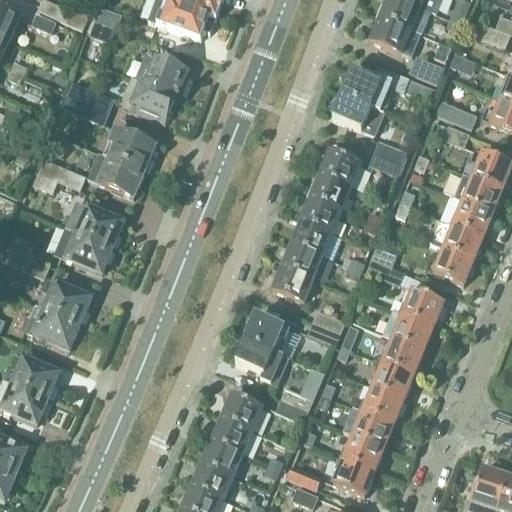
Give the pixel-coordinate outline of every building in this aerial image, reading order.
[(161,0),(160,3),(162,4),(161,5),(164,6),(214,24),(215,24),(217,19),(211,17),(217,1),(213,0),(161,0)] [(385,8),(379,23),(382,24),(411,35),(421,39),(431,16),(420,12),(391,0),(388,9),(385,8)] [(390,0),(391,0),(420,12),(431,16),(435,18),(442,0),(390,0)] [(156,3),(147,27),(155,30),(199,45),(203,36),(209,38),(214,24),(164,6),(161,5),(156,3)] [(43,5),(38,16),(82,35),(89,19),(63,8),(61,13),(43,5)] [(93,25),(115,33),(116,34),(121,21),(98,12),(93,25)] [(0,41),(7,45),(18,22),(0,13),(0,41)] [(453,16),(450,24),(461,28),(464,21),(453,16)] [(56,28),(37,19),(31,32),(50,41),(56,28)] [(494,33),(509,40),(511,40),(511,26),(499,21),(494,33)] [(376,31),(370,45),(402,58),(412,62),(421,39),(411,35),(382,24),(379,32),(376,31)] [(457,36),(461,28),(450,24),(447,32),(457,36)] [(109,46),(115,33),(93,25),(88,39),(109,46)] [(504,53),(509,40),(494,33),(482,28),(477,41),(504,53)] [(465,63),(455,59),(450,72),(460,76),(465,63)] [(417,60),(410,78),(437,89),(444,71),(417,60)] [(147,61),(137,87),(145,90),(175,103),(179,104),(180,104),(190,81),(180,77),(181,74),(156,64),(147,61)] [(15,68),(12,76),(24,81),(27,73),(15,68)] [(435,95),(380,73),(377,82),(375,81),(375,83),(376,83),(375,87),(352,78),(343,101),(385,118),(394,95),(405,99),(406,97),(431,107),(435,95)] [(24,81),(12,76),(9,83),(21,88),(24,81)] [(511,82),(507,81),(498,104),(511,110),(511,82)] [(132,85),(121,110),(155,123),(157,120),(166,124),(175,103),(145,90),(137,87),(132,85)] [(71,89),(67,100),(108,117),(112,106),(71,89)] [(108,117),(67,100),(62,114),(102,131),(108,117)] [(385,118),(343,101),(333,125),(375,142),(385,118)] [(511,110),(498,104),(493,115),(485,112),(479,125),(511,138),(511,110)] [(435,120),(471,135),(476,122),(440,108),(435,120)] [(463,153),(468,141),(447,133),(442,145),(463,153)] [(114,135),(104,161),(106,162),(109,163),(143,177),(154,152),(114,135)] [(27,141),(16,164),(33,171),(43,148),(27,141)] [(373,160),(403,172),(404,168),(402,167),(406,157),(378,145),(373,160)] [(319,180),(322,181),(351,193),(363,164),(343,156),(341,161),(332,158),(328,167),(325,166),(319,180)] [(470,182),(502,195),(503,192),(506,193),(510,183),(508,182),(511,171),(511,170),(475,156),(470,167),(475,169),(470,182)] [(98,160),(88,185),(133,203),(143,177),(109,163),(106,162),(104,161),(102,160),(102,161),(98,160)] [(399,182),(403,172),(373,160),(369,169),(399,182)] [(429,166),(419,162),(414,174),(424,178),(429,166)] [(83,182),(43,165),(37,178),(56,186),(78,195),(83,182)] [(51,198),(56,186),(37,178),(32,190),(51,198)] [(351,193),(322,181),(318,190),(316,189),(310,203),(313,204),(342,216),(351,193)] [(464,195),(460,205),(493,218),(494,216),(496,216),(500,206),(498,205),(502,195),(470,182),(467,181),(461,194),(464,195)] [(405,197),(401,208),(411,212),(415,201),(405,197)] [(301,226),(304,227),(332,239),(342,216),(313,204),(310,213),(307,212),(301,226)] [(493,218),(460,205),(451,229),(483,242),(487,231),(490,232),(494,223),(491,222),(493,218)] [(405,227),(411,212),(401,208),(395,222),(405,227)] [(77,209),(66,234),(76,238),(111,253),(121,231),(111,226),(112,224),(77,209)] [(370,220),(367,227),(378,231),(381,224),(370,220)] [(323,262),(332,239),(304,227),(300,236),(298,235),(292,249),(294,250),(323,262)] [(378,231),(367,227),(363,235),(375,240),(378,231)] [(446,227),(441,239),(446,241),(441,253),(473,266),(474,263),(477,264),(481,254),(479,253),(483,242),(451,229),(446,227)] [(65,233),(58,249),(63,251),(59,262),(65,264),(90,275),(92,272),(101,276),(111,253),(76,238),(66,234),(65,233)] [(9,254),(28,262),(33,249),(14,241),(9,254)] [(283,271),(285,272),(314,284),(319,272),(325,275),(329,265),(323,262),(294,250),(290,259),(288,258),(283,271)] [(370,265),(390,274),(396,261),(375,252),(370,265)] [(472,268),(473,266),(441,253),(436,265),(424,260),(419,271),(464,290),(470,275),(471,276),(474,269),(472,268)] [(49,271),(28,262),(9,254),(3,267),(43,284),(49,271)] [(390,274),(370,265),(364,279),(377,284),(378,281),(400,290),(404,280),(390,274)] [(351,266),(348,273),(360,277),(362,270),(351,266)] [(314,284),(285,272),(281,281),(279,280),(273,295),(304,308),(314,284)] [(356,286),(360,277),(348,273),(345,281),(356,286)] [(80,300),(55,289),(47,285),(42,297),(50,300),(45,313),(80,328),(89,307),(79,303),(80,300)] [(394,305),(390,315),(393,316),(392,318),(402,322),(402,320),(433,333),(443,308),(412,295),(406,310),(394,305)] [(363,305),(355,302),(351,314),(359,317),(363,305)] [(80,328),(45,313),(34,308),(29,322),(26,321),(20,334),(59,351),(60,348),(69,352),(80,328)] [(318,315),(313,328),(340,339),(345,326),(318,315)] [(390,317),(381,339),(393,343),(392,344),(423,357),(433,333),(402,320),(402,322),(392,318),(390,317)] [(289,335),(256,322),(246,345),(279,359),(286,344),(289,335)] [(308,339),(308,340),(312,342),(335,351),(340,339),(313,328),(308,339)] [(349,333),(341,352),(349,355),(357,336),(349,333)] [(383,356),(378,367),(382,368),(413,381),(423,357),(392,344),(387,358),(383,356)] [(290,363),(279,359),(246,345),(236,369),(264,380),(262,384),(261,385),(277,392),(290,363)] [(344,367),(349,355),(341,352),(336,364),(344,367)] [(16,374),(9,389),(47,405),(57,382),(48,378),(49,375),(17,361),(12,372),(16,374)] [(378,380),(373,393),(404,405),(413,381),(382,368),(378,367),(374,377),(378,378),(378,380)] [(47,405),(9,389),(4,386),(0,395),(0,415),(27,426),(29,424),(38,427),(47,405)] [(325,391),(322,400),(330,404),(334,394),(325,391)] [(313,404),(304,400),(285,392),(280,404),(308,417),(313,404)] [(362,405),(358,415),(363,417),(394,430),(404,405),(373,393),(367,407),(362,405)] [(325,416),(330,404),(322,400),(316,413),(325,416)] [(223,424),(251,437),(261,414),(233,401),(229,410),(227,409),(221,423),(223,424)] [(308,417),(280,404),(274,417),(303,429),(308,417)] [(352,413),(342,437),(353,441),(384,454),(394,430),(363,417),(358,415),(352,413)] [(211,446),(213,447),(241,460),(251,437),(223,424),(223,425),(220,433),(217,432),(211,446)] [(314,442),(306,439),(302,450),(310,453),(314,442)] [(343,453),(338,464),(343,466),(374,478),(384,454),(353,441),(347,455),(343,453)] [(0,473),(15,480),(25,458),(16,454),(17,451),(0,443),(0,473)] [(241,460),(213,447),(213,448),(210,455),(207,454),(201,468),(203,469),(231,482),(241,460)] [(271,463),(267,472),(278,477),(282,468),(271,463)] [(339,475),(333,490),(364,502),(374,478),(343,466),(338,464),(334,473),(339,475)] [(191,491),(193,492),(221,504),(231,482),(203,469),(203,470),(200,477),(197,476),(191,491)] [(275,485),(278,477),(267,472),(263,480),(275,485)] [(289,483),(317,493),(321,483),(293,472),(289,483)] [(15,480),(0,473),(0,500),(6,503),(15,480)] [(498,511),(508,482),(483,474),(473,506),(472,508),(470,511),(498,511)] [(511,511),(511,483),(508,482),(498,511),(511,511)] [(218,511),(221,504),(193,492),(193,493),(190,501),(187,499),(181,511),(218,511)] [(308,511),(313,511),(317,502),(296,494),(292,505),(308,511)]
